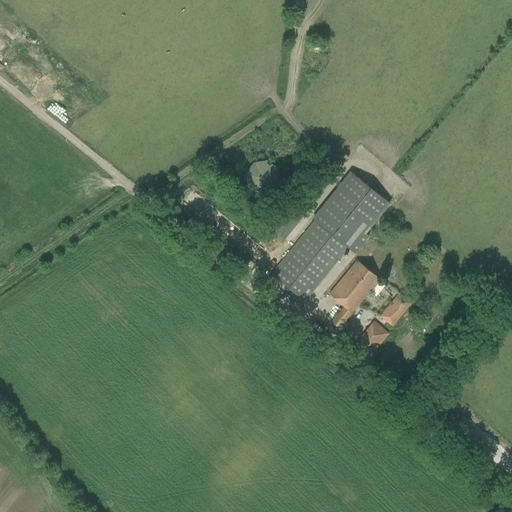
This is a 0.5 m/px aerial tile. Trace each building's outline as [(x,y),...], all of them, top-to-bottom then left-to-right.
[(66,123),(72,114),(55,102),(49,111),(66,123)] [(266,160),(253,162),(245,173),(247,187),(258,194),(272,192),(280,181),(277,168),(266,160)] [(314,221),(278,266),(271,274),(305,301),(311,294),(348,248),(355,253),(369,236),(366,234),(390,203),(350,171),(312,219),(314,221)] [(269,229),(283,240),(314,203),(299,191),(269,229)] [(357,261),(336,286),(329,294),(344,306),(331,322),(339,328),(379,279),(357,261)] [(399,293),(380,316),(393,327),(412,304),(399,293)] [(374,321),(354,346),(348,353),(363,366),(389,333),(374,321)]
